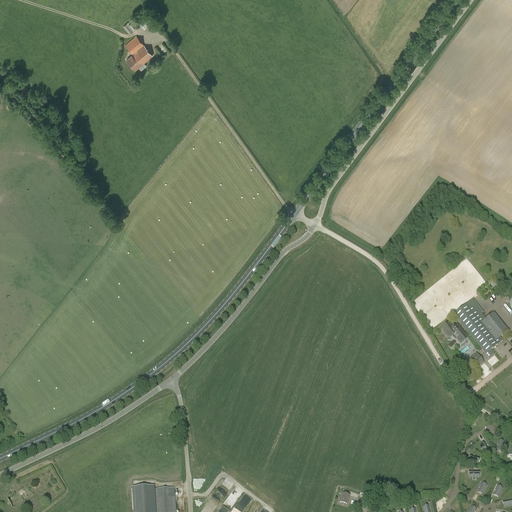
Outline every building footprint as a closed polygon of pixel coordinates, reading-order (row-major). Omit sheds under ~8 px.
[(154,22),(148,15),(139,23),(144,30),(154,22)] [(123,27),(129,34),(135,29),(129,22),(123,27)] [(133,55),(127,60),(135,70),(152,56),(136,37),(125,46),(133,55)] [(494,313),(486,319),(482,314),(484,312),(474,299),(454,316),(485,354),(482,356),(486,361),(495,354),(492,351),(504,341),(500,337),(508,331),(494,313)] [(448,339),(453,335),(460,344),(469,336),(459,323),(455,327),(451,322),(441,330),(448,339)] [(469,359),(476,369),(484,363),(476,353),(469,359)] [(498,441),(496,450),(502,452),(504,442),(498,441)] [(485,442),(480,446),(485,454),(490,451),(485,442)] [(470,454),(468,461),(478,463),(479,457),(470,454)] [(477,492),(483,494),(487,486),(481,483),(477,492)] [(154,511),(154,499),(153,490),(153,485),(133,486),(134,511),(154,511)] [(493,495),(498,497),(503,488),(497,486),(493,495)] [(153,490),(154,499),(154,511),(176,511),(175,489),(153,490)] [(342,494),(340,502),(347,504),(349,496),(342,494)] [(357,503),(364,505),(367,498),(360,495),(357,503)] [(511,499),(503,501),(504,507),(511,505),(511,499)] [(375,511),(372,511),(373,504),(368,503),(366,511),(365,511),(375,511)]
